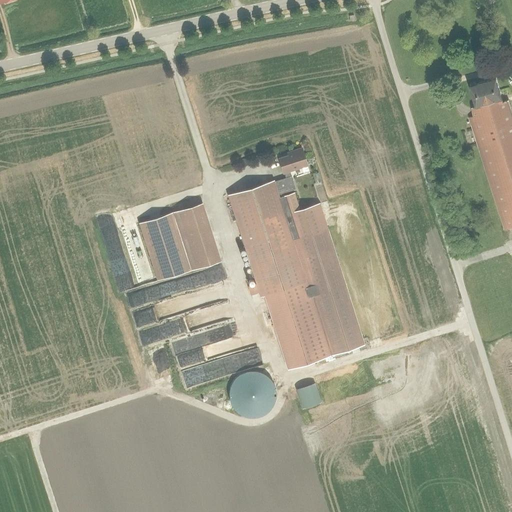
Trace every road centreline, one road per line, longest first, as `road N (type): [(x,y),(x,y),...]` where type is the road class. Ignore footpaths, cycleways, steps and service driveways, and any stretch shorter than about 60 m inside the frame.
road 1 (unclassified): [(511,447),(374,0)]
road 2 (secondary): [(0,67),(300,0)]
